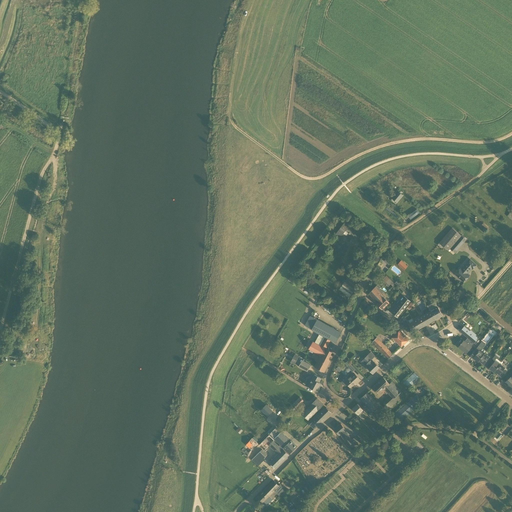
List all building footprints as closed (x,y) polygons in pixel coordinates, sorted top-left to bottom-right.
[(398,191),(392,199),(397,203),(403,195),(398,191)] [(372,194),(370,196),(378,202),(380,199),(372,194)] [(336,234),(335,236),(338,239),(340,237),(342,235),(346,238),(347,237),(351,239),(356,232),(360,235),(362,233),(358,230),(357,231),(345,222),(336,234)] [(452,228),(439,243),(448,251),(450,249),(455,253),(466,240),(452,228)] [(401,260),(397,264),(404,270),(408,266),(401,260)] [(455,275),(464,282),(470,276),(467,273),(471,268),(473,269),(476,265),(470,260),(467,264),(467,265),(463,270),(461,268),(455,275)] [(346,279),(343,284),(353,292),(356,287),(346,279)] [(388,296),(377,285),(369,293),(378,303),(376,304),(382,310),(389,303),(385,298),(388,296)] [(392,313),(397,318),(410,301),(403,295),(400,300),(402,301),(392,313)] [(434,301),(427,306),(430,311),(431,311),(436,320),(443,316),(438,307),(434,301)] [(424,315),(408,324),(413,333),(431,323),(436,320),(431,311),(430,311),(425,315),(424,315)] [(336,343),(341,333),(317,320),(312,330),(320,334),(331,340),(336,343)] [(460,331),(468,338),(465,341),(464,341),(461,343),(461,344),(459,347),(467,353),(472,347),(474,343),(478,338),(476,336),(477,335),(471,330),(470,331),(464,326),(460,331)] [(400,331),(392,337),(401,346),(409,339),(400,331)] [(330,355),(332,352),(326,349),(331,340),(320,334),(315,342),(313,341),(309,350),(321,357),(330,361),(333,356),(330,355)] [(372,342),(389,359),(393,355),(377,337),(372,342)] [(479,361),(484,353),(486,351),(479,345),(470,357),(474,360),(474,359),(478,362),(479,361)] [(369,367),(368,368),(373,374),(380,368),(374,362),(373,363),(371,360),(375,356),(371,352),(367,356),(361,361),(366,366),(368,365),(369,367)] [(482,365),(486,367),(492,359),(489,357),(490,357),(485,353),(479,361),(483,364),(482,365)] [(492,359),(486,367),(489,370),(490,369),(494,372),(495,371),(500,365),(500,364),(495,361),(496,358),(497,359),(498,357),(495,355),(492,359)] [(324,372),(330,361),(321,357),(315,367),(324,372)] [(311,365),(302,360),(299,367),(307,372),(311,365)] [(500,365),(495,371),(499,374),(498,375),(501,378),(508,370),(505,368),(505,367),(500,364),(500,365)] [(350,387),(356,382),(357,383),(360,380),(354,373),(345,382),(350,387)] [(419,380),(414,374),(401,384),(405,389),(407,387),(409,389),(419,380)] [(317,392),(321,384),(316,381),(319,377),(314,375),(308,387),(317,392)] [(383,377),(373,387),(379,394),(385,389),(391,396),(383,403),(383,404),(389,409),(404,396),(400,391),(392,382),(390,384),(383,377)] [(367,392),(360,399),(367,406),(376,414),(382,408),(367,392)] [(394,415),(400,422),(422,401),(416,395),(394,415)] [(296,408),(303,401),(300,397),(292,405),(296,408)] [(318,398),(317,398),(312,404),(312,405),(302,415),(308,420),(318,410),(324,404),(323,404),(318,399),(318,398)] [(360,412),(363,410),(358,404),(352,409),(362,418),(364,416),(360,412)] [(273,412),(266,405),(261,410),(268,417),(273,412)] [(312,421),(309,425),(311,427),(313,429),(314,429),(317,426),(317,427),(320,424),(331,412),(326,408),(312,421)] [(504,426),(499,432),(502,434),(508,427),(506,425),(511,418),(507,413),(503,417),(503,416),(500,419),(501,420),(499,422),(504,426)] [(335,429),(334,429),(339,435),(340,434),(349,446),(352,444),(353,446),(358,443),(355,438),(351,440),(345,430),(346,430),(341,423),(335,429)] [(274,429),(276,431),(271,436),(290,454),(297,447),(291,440),(290,441),(276,427),(274,429)] [(253,438),(241,450),(258,466),(269,455),(263,449),(268,443),(265,440),(260,445),(253,438)] [(270,462),(276,468),(289,455),(279,445),(278,446),(274,442),(269,446),(278,455),(270,462)] [(418,442),(415,446),(416,447),(416,448),(420,451),(423,447),(418,442)] [(274,480),(269,486),(275,491),(277,494),(279,496),(285,489),(280,484),(279,485),(274,480)] [(269,485),(257,497),(258,498),(263,503),(270,496),(272,499),(277,494),(275,491),(269,486),(269,485)] [(300,497),(298,494),(290,499),(292,503),(300,497)]
